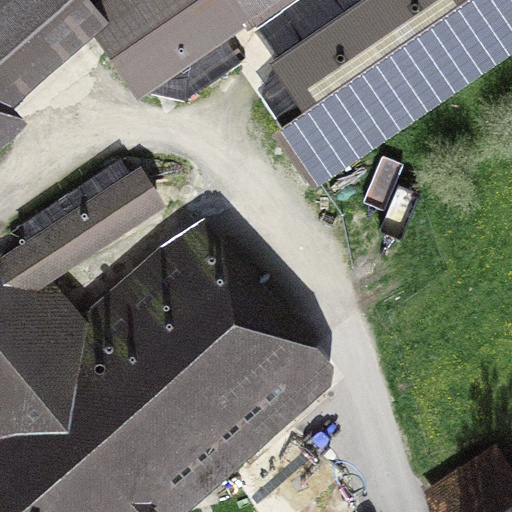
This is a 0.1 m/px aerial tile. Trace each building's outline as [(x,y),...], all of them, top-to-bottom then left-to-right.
[(56,0),(0,0),(0,142),(5,138),(0,131),(0,109),(84,38),(61,4),(56,0)] [(233,0),(244,15),(266,0),(233,0)] [(313,118),(283,139),(309,177),(511,38),(511,10),(505,0),(486,0),(468,13),(459,0),(372,0),(277,65),(313,118)] [(0,511),(170,511),(315,399),(197,251),(73,349),(37,303),(152,212),(131,186),(7,284),(0,288),(0,511)] [(511,511),(511,494),(498,473),(436,511),(511,511)]
